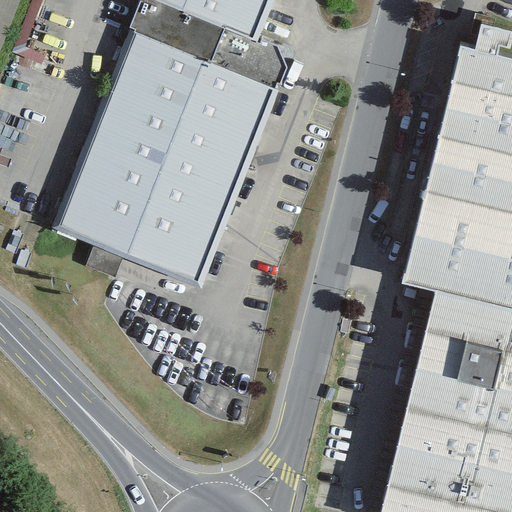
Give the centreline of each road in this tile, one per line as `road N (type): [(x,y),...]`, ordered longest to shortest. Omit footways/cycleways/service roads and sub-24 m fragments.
road 1 (residential): [(251,511),(289,447),(392,0)]
road 2 (unknown): [(370,278),(424,0)]
road 3 (primary): [(183,510),(0,320)]
road 4 (unknown): [(362,511),(404,307),(370,278)]
